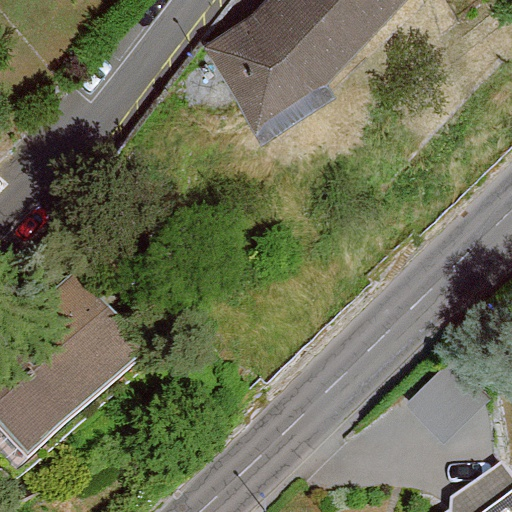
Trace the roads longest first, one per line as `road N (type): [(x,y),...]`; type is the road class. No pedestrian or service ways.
road 1 (primary): [(511,215),(204,511)]
road 2 (residential): [(175,0),(0,206)]
